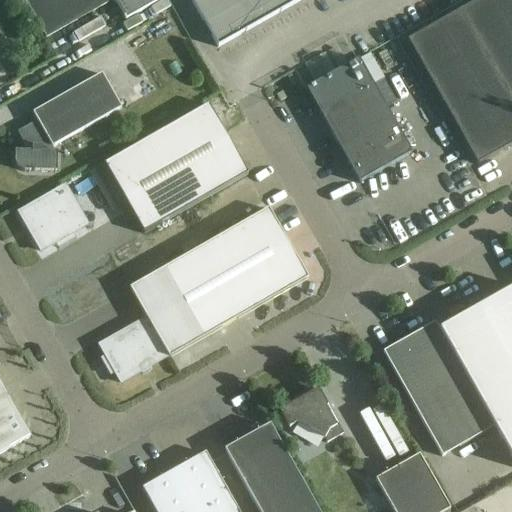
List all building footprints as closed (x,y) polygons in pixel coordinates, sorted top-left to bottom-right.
[(22,0),(45,41),(108,5),(104,0),(22,0)] [(159,3),(157,0),(112,0),(125,22),(159,3)] [(189,0),(217,49),(304,0),(189,0)] [(511,0),(482,0),(465,10),(406,43),(476,167),(511,146),(511,0)] [(305,91),(319,116),(358,186),(411,156),(385,110),(396,104),(369,56),(358,62),(305,91)] [(14,154),(14,162),(16,168),(21,173),(27,174),(56,174),(56,154),(51,154),(51,149),(120,111),(101,76),(31,115),(36,124),(17,134),(25,150),(25,154),(14,154)] [(290,77),(287,79),(292,88),(295,86),(290,77)] [(247,176),(208,107),(104,166),(143,236),(247,176)] [(60,191),(18,215),(40,254),(86,228),(76,210),(72,212),(60,191)] [(215,242),(255,311),(307,281),(267,212),(215,242)] [(2,229),(0,229),(0,250),(4,260),(14,255),(2,229)] [(168,360),(255,311),(215,242),(129,291),(146,321),(99,348),(120,385),(167,359),(168,360)] [(169,244),(161,255),(172,262),(180,251),(169,244)] [(441,459),(493,429),(511,462),(511,290),(438,332),(434,325),(382,354),(441,459)] [(0,455),(29,440),(0,388),(0,455)] [(323,441),(326,445),(343,436),(337,426),(335,427),(325,409),(327,408),(317,391),(279,413),(289,430),(297,425),(323,441)] [(316,511),(270,430),(225,456),(256,511),(316,511)] [(169,475),(190,511),(236,511),(204,456),(169,475)] [(448,511),(418,458),(375,482),(391,511),(448,511)] [(190,511),(169,475),(142,491),(153,511),(190,511)]
